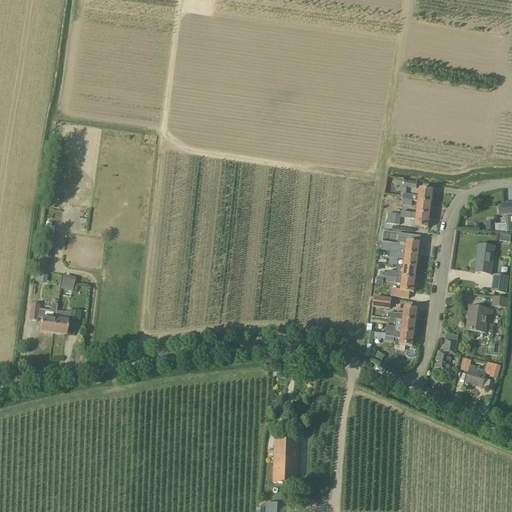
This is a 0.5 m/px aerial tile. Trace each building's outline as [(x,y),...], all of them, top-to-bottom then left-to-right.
[(401,197),(403,197),(403,195),(406,195),(407,189),(416,190),(417,183),(405,181),(404,188),(402,187),(401,197)] [(418,203),(431,204),(432,192),(420,190),(419,197),(406,195),(403,195),(403,197),(403,201),(413,202),(418,203)] [(418,203),(416,215),(429,216),(431,204),(418,203)] [(511,233),(511,205),(502,206),(502,217),(510,216),(511,233)] [(429,216),(416,215),(401,212),(401,216),(388,214),(386,224),(399,226),(401,218),(416,221),(415,227),(427,229),(429,216)] [(495,223),(487,223),(487,232),(495,232),(495,223)] [(53,248),(56,237),(49,235),(47,247),(53,248)] [(390,251),(390,253),(418,257),(419,244),(407,242),(406,249),(391,247),(392,242),(385,241),(385,244),(387,245),(386,251),(390,251)] [(474,274),(491,276),(495,248),(478,245),(474,274)] [(42,247),(41,255),(38,254),(34,282),(46,284),(51,248),(42,247)] [(418,257),(390,253),(389,258),(388,265),(397,266),(398,260),(404,260),(404,267),(416,269),(418,257)] [(416,269),(404,267),(403,274),(387,272),(386,280),(387,278),(415,281),(416,269)] [(74,290),(75,276),(62,276),(61,289),(74,290)] [(493,276),(491,293),(506,295),(508,278),(493,276)] [(413,294),(415,281),(387,278),(386,280),(386,283),(401,285),(400,291),(391,290),(390,298),(409,300),(409,293),(413,294)] [(391,300),(374,297),(373,308),(390,311),(391,300)] [(508,300),(508,299),(498,298),(497,308),(507,310),(508,300)] [(53,335),(55,320),(56,312),(57,306),(51,305),(50,312),(39,311),(39,306),(32,305),(30,305),(28,321),(30,322),(37,322),(38,319),(41,320),(40,333),(53,335)] [(485,334),(487,319),(491,320),(492,311),(469,308),(466,331),(485,334)] [(388,314),(387,319),(397,320),(415,323),(417,310),(404,309),(403,316),(388,314)] [(74,313),(69,312),(68,320),(73,320),(79,322),(81,312),(75,311),(74,313)] [(68,322),(55,320),(53,335),(66,336),(68,322)] [(396,327),(395,333),(414,335),(415,323),(397,320),(396,327)] [(368,332),(366,344),(372,345),(373,339),(381,339),(384,340),(385,337),(385,335),(368,332)] [(385,335),(385,337),(394,338),(400,339),(400,346),(412,348),(414,335),(395,333),(386,332),(385,335)] [(454,355),(457,337),(457,336),(446,335),(443,353),(437,352),(434,371),(448,373),(451,354),(454,355)] [(384,358),(378,354),(375,359),(382,363),(384,358)] [(488,364),(485,374),(497,377),(500,368),(488,364)] [(470,367),(465,384),(482,389),(486,375),(478,373),(479,369),(470,367)] [(274,443),(273,484),(298,485),(299,444),(274,443)] [(266,503),(265,511),(279,511),(280,504),(266,503)]
